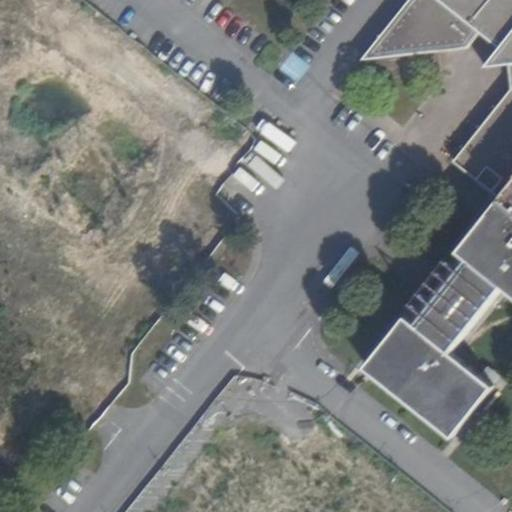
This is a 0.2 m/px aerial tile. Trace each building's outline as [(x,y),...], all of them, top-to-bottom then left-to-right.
[(449,158),(462,169),(473,156),(488,168),(477,181),(485,188),(487,186),(485,184),(498,173),(500,175),(504,178),(493,191),(501,197),(498,201),(460,251),(464,254),(408,315),(413,318),(367,366),(455,436),(496,385),(452,349),(503,285),(511,292),(511,0),(400,0),(375,32),(385,41),(448,42),(454,36),(462,43),(475,27),(484,15),(503,31),(494,42),(480,61),(506,60),(511,59),(511,83),(507,83),(479,117),(481,118),(449,158)] [(484,15),(475,27),(494,42),(503,31),(484,15)] [(273,76),(290,90),(309,67),(292,53),(273,76)] [(462,169),(477,181),(488,168),(473,156),(462,169)] [(500,175),(498,173),(485,184),(487,186),(493,191),(504,178),(500,175)] [(511,430),(483,463),(510,487),(511,484),(511,430)]
